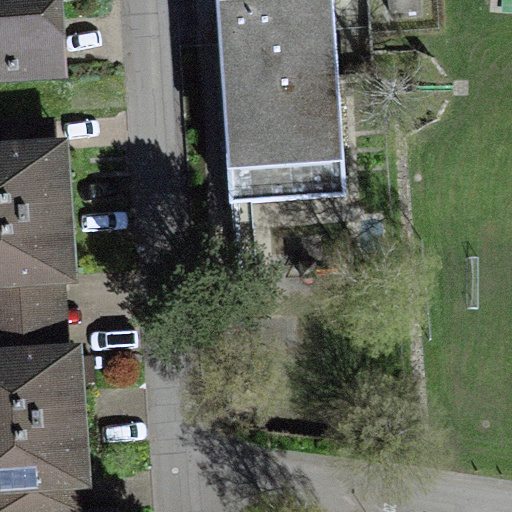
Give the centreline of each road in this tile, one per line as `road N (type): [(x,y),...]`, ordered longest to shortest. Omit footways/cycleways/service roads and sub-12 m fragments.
road 1 (residential): [(152,0),(177,463)]
road 2 (residential): [(177,463),(306,473),(505,511)]
